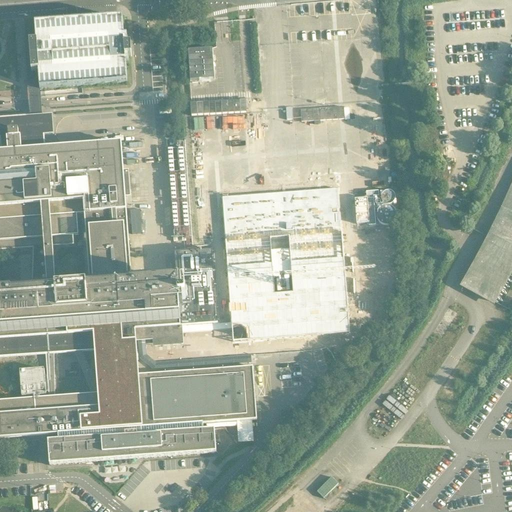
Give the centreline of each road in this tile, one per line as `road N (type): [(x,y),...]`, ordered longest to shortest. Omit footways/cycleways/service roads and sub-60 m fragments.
road 1 (unknown): [(449,284),(341,424)]
road 2 (unknown): [(341,424),(304,469),(304,486),(317,500),(345,488),(371,449)]
